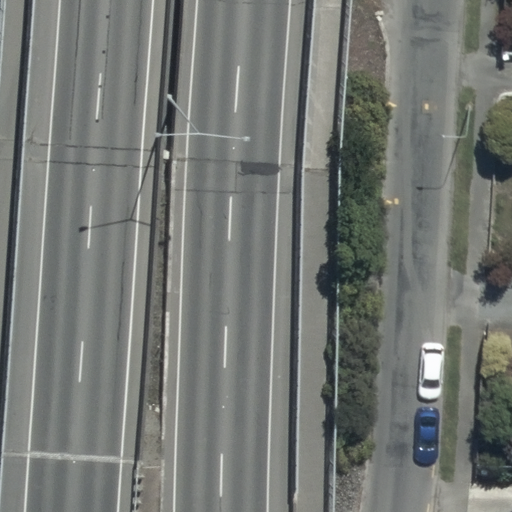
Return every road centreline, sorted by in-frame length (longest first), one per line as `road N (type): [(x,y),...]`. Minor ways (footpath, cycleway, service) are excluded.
road 1 (residential): [(426,0),(398,511)]
road 2 (secondary): [(65,511),(89,0)]
road 3 (secondary): [(235,0),(219,511)]
